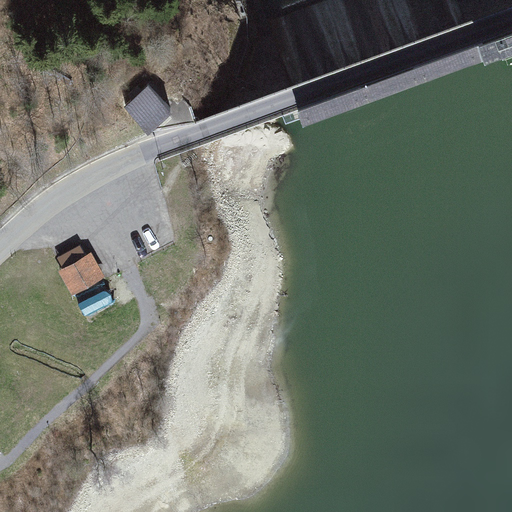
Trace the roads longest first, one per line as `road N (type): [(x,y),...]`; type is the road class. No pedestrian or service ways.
road 1 (tertiary): [(0,247),(76,184),(104,171),(511,18)]
road 2 (track): [(0,453),(144,331),(149,308),(130,265)]
